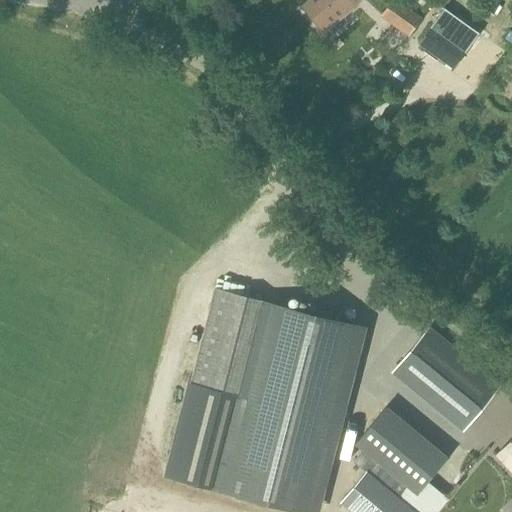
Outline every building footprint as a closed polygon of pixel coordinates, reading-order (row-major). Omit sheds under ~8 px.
[(305,0),(304,2),(301,4),(302,5),(305,3),(324,27),(355,2),(355,0),(305,0)] [(392,0),(381,17),(408,36),(421,18),(394,0),(392,0)] [(479,34),(444,8),(419,43),(447,64),(463,42),(470,47),(479,34)] [(464,61),(453,73),(461,80),(472,69),(464,61)] [(310,511),(358,326),(216,289),(192,385),(237,397),(213,489),(302,511),(310,511)] [(392,372),(463,431),(501,386),(429,327),(392,372)] [(465,333),(472,349),(486,343),(478,327),(465,333)] [(428,482),(448,457),(386,407),(354,445),(362,451),(354,462),(365,471),(366,471),(367,471),(341,504),(350,511),(437,511),(448,499),(428,482)] [(511,441),(498,456),(511,470),(511,441)] [(158,511),(163,492),(135,485),(130,503),(145,507),(143,511),(158,511)]
